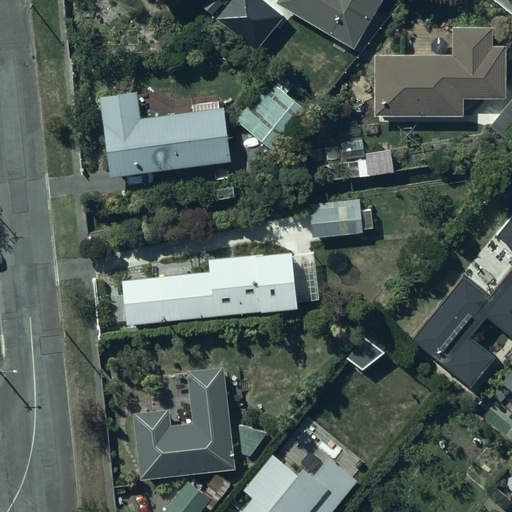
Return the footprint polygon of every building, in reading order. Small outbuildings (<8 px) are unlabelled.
[(259,40),(275,17),(248,0),(247,0),(226,31),(251,50),(295,86),(306,74),(259,40)] [(283,0),(278,10),(356,53),(386,0),(283,0)] [(489,33),(425,37),(423,62),(373,62),(375,124),(461,123),(462,107),(504,107),(506,50),(491,52),(489,33)] [(308,119),(272,88),(238,127),(274,158),(308,119)] [(511,102),(494,126),(511,139),(511,102)] [(237,174),(230,115),(144,125),(142,112),(106,116),(114,188),(237,174)] [(511,149),(486,183),(511,202),(511,149)] [(390,159),(367,162),(370,180),(392,177),(390,159)] [(362,240),(359,205),(310,209),(313,244),(362,240)] [(511,226),(496,244),(511,258),(511,276),(487,305),(460,287),(413,344),(470,392),(493,364),(469,344),(487,325),(509,342),(511,339),(511,226)] [(299,317),(294,261),(212,269),(213,280),(156,285),(160,329),(299,317)] [(346,356),(362,367),(386,348),(362,331),(346,356)] [(226,375),(191,381),(196,430),(174,431),(172,418),(140,421),(146,486),(238,475),(226,375)] [(267,430),(238,422),(241,450),(250,453),(267,430)] [(313,484),(305,477),(300,483),(274,462),(246,495),(257,504),(250,511),(338,511),(360,487),(330,463),(313,484)] [(206,511),(213,504),(192,487),(172,511),(206,511)]
